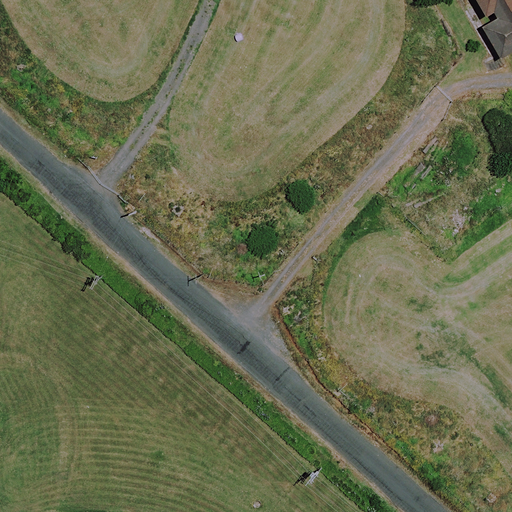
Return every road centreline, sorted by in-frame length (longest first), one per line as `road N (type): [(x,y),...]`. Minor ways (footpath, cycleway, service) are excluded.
road 1 (unclassified): [(204,316),(425,511)]
road 2 (unclassified): [(204,316),(0,122)]
